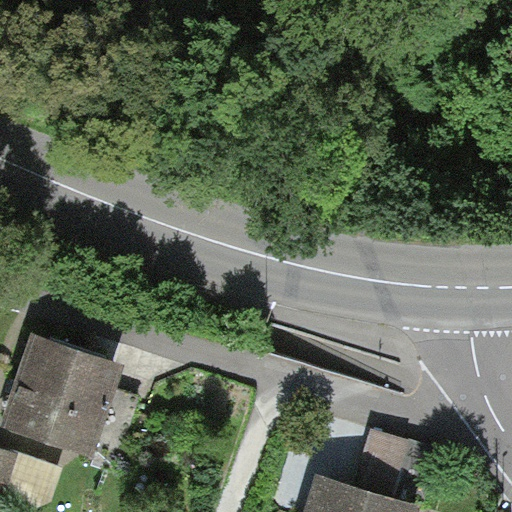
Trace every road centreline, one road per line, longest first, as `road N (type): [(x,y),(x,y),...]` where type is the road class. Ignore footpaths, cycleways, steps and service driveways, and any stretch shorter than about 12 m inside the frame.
road 1 (primary): [(0,154),(154,224),(322,269),(462,288)]
road 2 (residential): [(462,288),(469,342),(511,439)]
